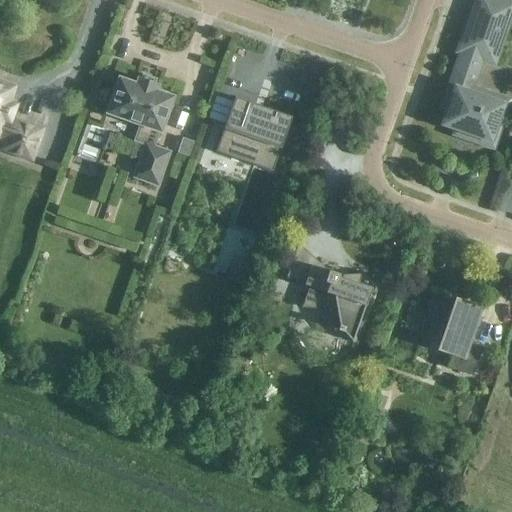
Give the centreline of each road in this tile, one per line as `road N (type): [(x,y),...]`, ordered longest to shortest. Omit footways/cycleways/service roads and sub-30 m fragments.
road 1 (residential): [(406,63),(374,150),(374,180),(396,203),(511,243)]
road 2 (residential): [(217,0),(406,63)]
